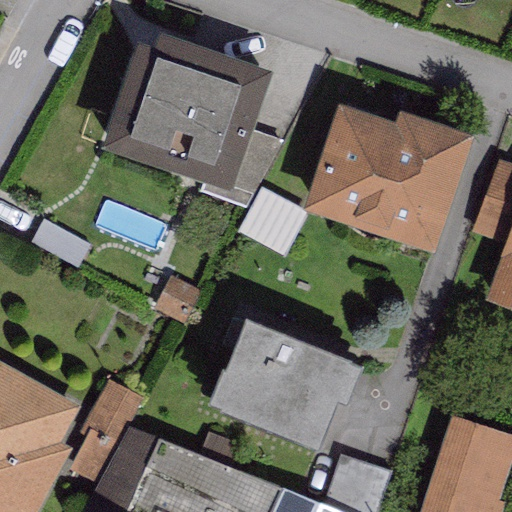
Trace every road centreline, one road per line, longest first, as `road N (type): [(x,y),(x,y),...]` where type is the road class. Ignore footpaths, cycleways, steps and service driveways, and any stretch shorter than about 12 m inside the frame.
road 1 (residential): [(511,92),(265,0)]
road 2 (residential): [(70,0),(0,130)]
